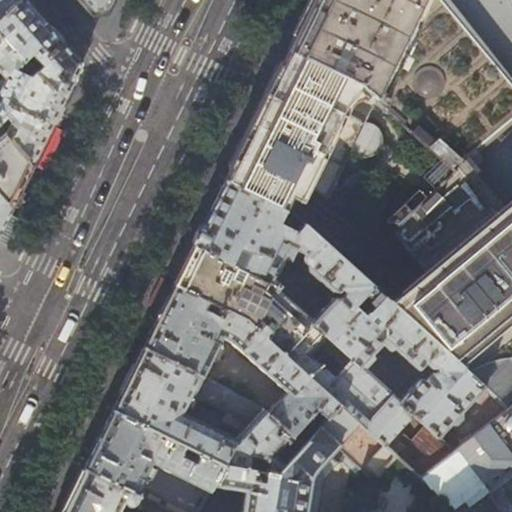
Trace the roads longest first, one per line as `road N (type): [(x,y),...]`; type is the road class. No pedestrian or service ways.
road 1 (primary): [(48,331),(162,97)]
road 2 (residential): [(162,97),(111,66),(52,0)]
